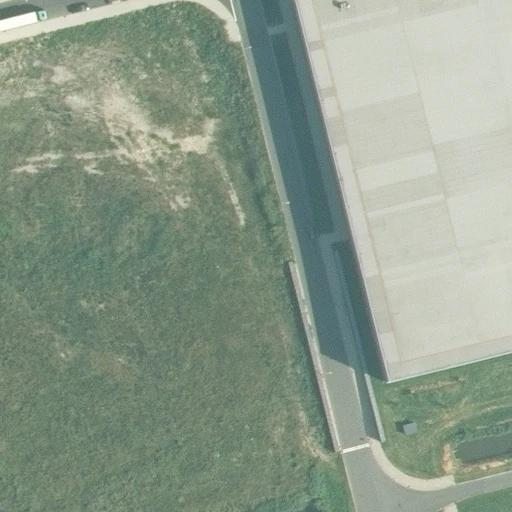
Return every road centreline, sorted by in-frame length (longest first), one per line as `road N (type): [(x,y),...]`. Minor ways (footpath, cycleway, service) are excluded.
road 1 (unclassified): [(370,510),(245,0)]
road 2 (unclassified): [(511,476),(370,510)]
